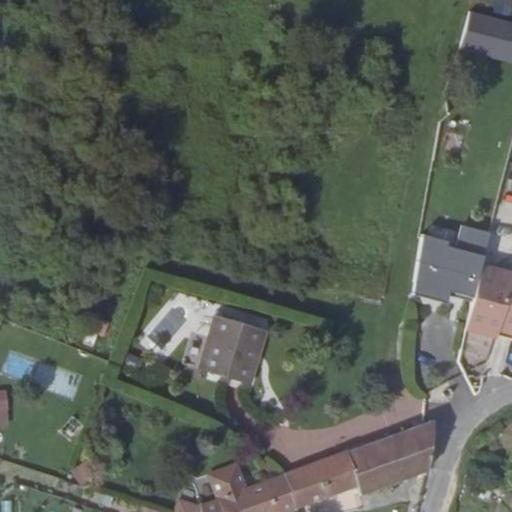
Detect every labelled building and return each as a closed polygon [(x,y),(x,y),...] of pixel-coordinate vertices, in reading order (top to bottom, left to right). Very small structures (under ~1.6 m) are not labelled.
[(459,155),(461,134),(445,132),(442,153),(459,155)] [(480,284),(484,271),(417,255),(412,298),(442,306),(472,314),(475,306),(480,284)] [(511,357),(511,291),(480,284),(475,306),(469,347),(511,357)] [(438,324),(442,306),(412,298),(409,317),(438,324)] [(244,402),(260,347),(211,332),(194,387),(244,402)] [(431,486),(432,437),(280,481),(288,511),(311,511),(351,501),(354,509),(431,486)] [(288,511),(280,481),(219,498),(222,511),(288,511)]
